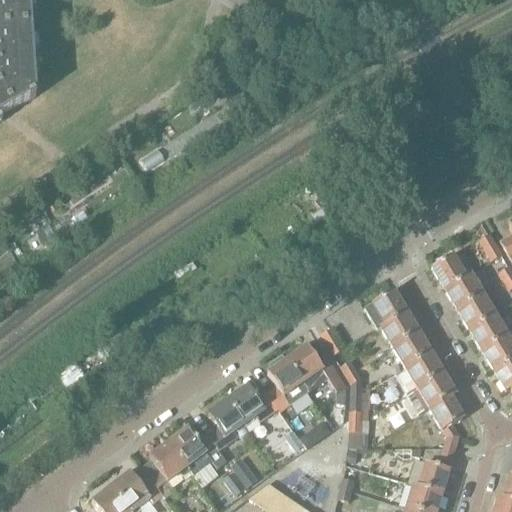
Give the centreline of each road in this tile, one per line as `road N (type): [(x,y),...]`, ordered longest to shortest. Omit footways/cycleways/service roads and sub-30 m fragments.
road 1 (residential): [(45,495),(198,374),(388,251)]
road 2 (residential): [(499,430),(388,251)]
road 3 (residential): [(388,251),(511,185)]
